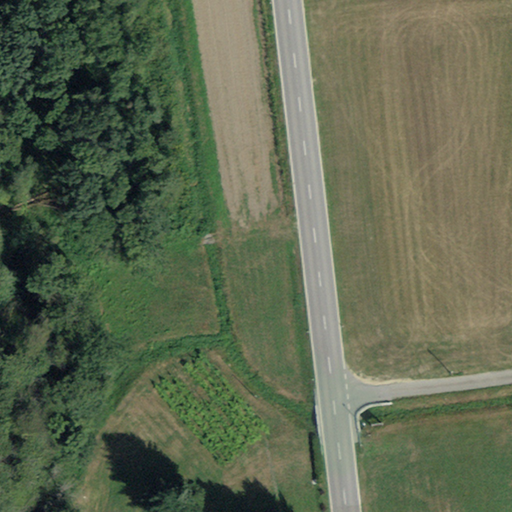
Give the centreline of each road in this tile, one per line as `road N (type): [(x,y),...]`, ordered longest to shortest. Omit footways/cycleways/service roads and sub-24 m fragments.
road 1 (secondary): [(345,511),(286,0)]
road 2 (track): [(511,381),(332,400)]
